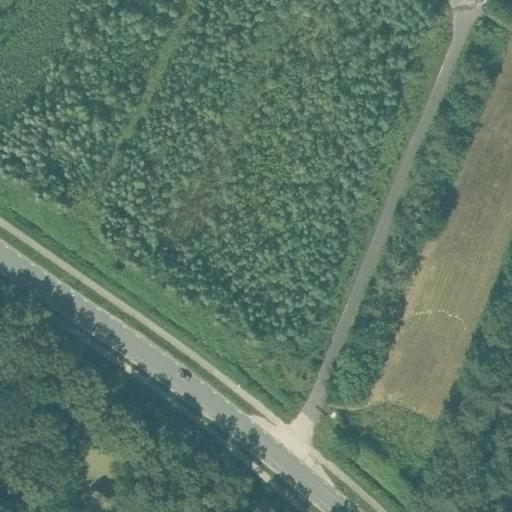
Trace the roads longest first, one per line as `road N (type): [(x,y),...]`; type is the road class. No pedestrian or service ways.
road 1 (unclassified): [(290,466),(463,24)]
road 2 (secondary): [(290,466),(0,252)]
